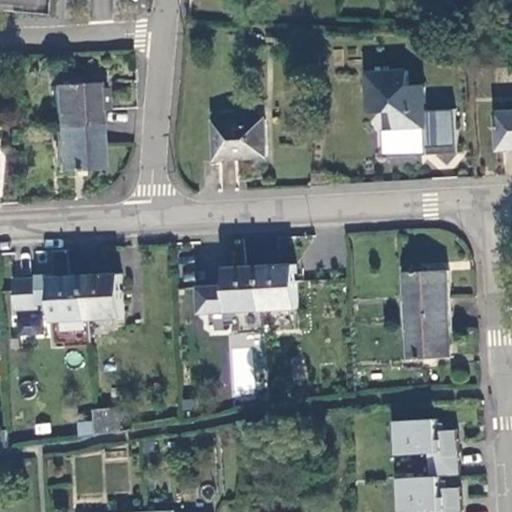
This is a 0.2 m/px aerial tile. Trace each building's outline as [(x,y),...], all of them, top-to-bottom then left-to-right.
[(503,30),(489,30),(490,49),(504,49),(503,30)] [(311,50),(312,34),(280,32),(280,47),(311,50)] [(369,73),(371,112),(398,111),(399,129),(386,130),(387,157),(422,155),(422,148),(459,146),(457,109),(427,111),(426,86),(410,87),(409,71),(369,73)] [(56,127),(99,126),(99,117),(99,108),(98,88),(97,83),(79,84),(69,84),(54,85),(56,127)] [(106,88),(98,88),(99,108),(107,107),(106,88)] [(511,150),(511,112),(498,113),(500,151),(511,150)] [(268,156),(265,119),(216,122),(218,159),(228,159),(268,156)] [(102,169),(99,126),(56,127),(58,172),(82,170),(102,169)] [(422,148),(422,155),(459,153),(459,146),(422,148)] [(263,266),(263,267),(266,309),(300,307),(298,264),(286,265),(263,266)] [(205,313),(266,309),(263,267),(263,266),(240,268),(228,268),(229,285),(203,287),(205,313)] [(409,316),(452,314),(450,290),(449,271),(407,273),(409,316)] [(90,276),(92,319),(126,317),(124,274),(106,275),(90,276)] [(94,346),(92,319),(90,276),(69,277),(55,278),(54,276),(39,276),(39,279),(18,280),(19,304),(19,310),(42,308),(41,303),(56,302),(57,321),(58,343),(67,342),(67,348),(94,346)] [(453,336),(452,314),(409,316),(412,359),(454,357),(453,336)] [(464,511),(464,489),(443,489),(442,478),(463,477),(460,431),(440,432),(439,420),(398,423),(400,456),(432,454),(434,478),(401,480),(402,511),(431,511),(435,511),(464,511)] [(98,435),(109,433),(107,422),(98,423),(98,435)] [(83,437),(98,435),(98,423),(82,425),(83,437)] [(0,447),(11,447),(10,431),(0,431),(0,447)] [(157,451),(156,439),(145,441),(146,452),(157,451)]
